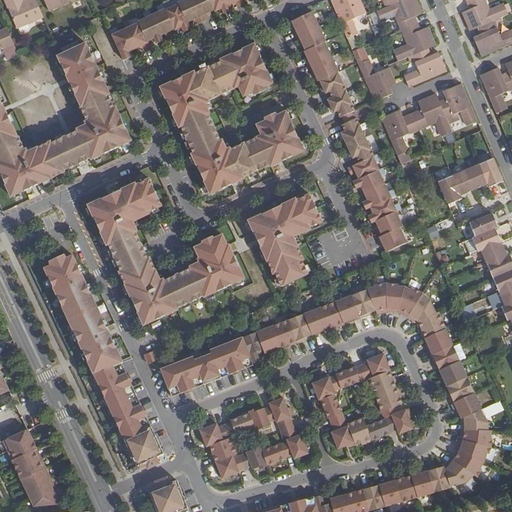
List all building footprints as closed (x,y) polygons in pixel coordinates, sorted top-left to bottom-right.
[(4,0),(17,30),(43,18),(35,0),(29,0),(23,3),(21,0),(4,0)] [(77,0),(43,0),(49,12),(77,0)] [(114,0),(119,9),(129,4),(127,0),(114,0)] [(188,22),(177,2),(176,0),(173,0),(170,1),(173,6),(165,10),(174,29),(175,30),(181,28),(184,32),(191,29),(188,22)] [(201,16),(193,0),(181,0),(177,2),(188,22),(201,16)] [(214,10),(209,0),(193,0),(201,16),(214,10)] [(229,5),(226,0),(209,0),(214,10),(215,12),(222,9),(224,14),(231,10),(229,5)] [(352,0),(334,0),(331,1),(348,40),(354,37),(359,35),(352,20),(366,14),(360,2),(354,5),(353,1),(352,0)] [(381,23),(395,18),(401,31),(414,25),(412,19),(415,17),(421,14),(415,0),(404,0),(390,6),(386,8),(376,12),(381,23)] [(382,0),(386,8),(390,6),(388,0),(382,0)] [(469,9),(462,12),(470,31),(477,29),(481,27),(494,21),(508,15),(505,7),(503,4),(490,9),(485,0),(472,0),(470,1),(473,8),(469,9)] [(174,29),(165,10),(165,8),(163,4),(157,6),(159,11),(152,14),(161,35),(174,29)] [(161,35),(152,14),(149,10),(144,12),(146,17),(138,21),(148,41),(154,39),(156,43),(164,40),(161,35)] [(306,51),(325,42),(327,41),(313,11),(292,21),(306,51)] [(126,28),(136,49),(149,43),(148,41),(138,21),(136,18),(130,20),(133,25),(126,28)] [(505,20),(495,24),(500,35),(510,31),(505,20)] [(473,37),(481,56),(511,42),(511,30),(510,31),(500,35),(495,24),(494,21),(481,27),(484,33),(480,35),(473,37)] [(407,45),(393,51),(398,63),(408,58),(412,57),(425,51),(429,49),(436,47),(428,28),(421,31),(417,32),(414,25),(401,31),(407,45)] [(136,49),(126,28),(117,32),(115,28),(109,30),(123,60),(131,57),(129,52),(136,49)] [(0,50),(3,49),(7,60),(18,55),(14,45),(8,31),(0,34),(0,50)] [(359,49),(354,37),(348,40),(353,52),(359,49)] [(320,81),(338,72),(339,72),(325,42),(306,51),(304,51),(318,81),(320,81)] [(77,111),(77,112),(105,99),(105,98),(107,96),(83,45),(77,48),(75,44),(59,52),(60,56),(55,58),(78,110),(77,111)] [(261,90),(270,86),(252,46),(218,62),(219,64),(193,76),(192,74),(158,90),(176,130),(179,129),(191,156),(189,157),(207,197),(242,181),(240,179),(267,167),(268,169),(302,153),(284,113),(275,118),(273,115),(261,121),(262,123),(254,127),(259,138),(225,153),(220,142),(218,143),(200,105),(236,88),(241,100),(249,95),(251,98),(263,93),(261,90)] [(418,70),(404,77),(406,81),(409,88),(446,72),(438,53),(432,56),(428,57),(425,51),(412,57),(415,63),(418,70)] [(366,54),(356,59),(358,65),(369,61),(366,54)] [(369,61),(358,65),(374,102),(393,95),(390,88),(389,86),(388,83),(394,80),(389,68),(375,74),(370,60),(369,61)] [(498,68),(479,76),(496,114),(507,109),(501,95),(511,90),(511,81),(509,75),(503,78),(501,75),(498,68)] [(332,97),(346,91),(347,91),(344,85),(345,85),(338,72),(320,81),(326,94),(329,92),(332,97)] [(445,100),(447,103),(440,106),(446,119),(455,115),(460,112),(466,127),(478,123),(462,85),(443,93),(445,100)] [(342,117),(352,112),(355,110),(352,104),(346,91),(332,97),(327,99),(334,113),(337,111),(341,118),(342,117)] [(420,110),(422,114),(413,117),(419,131),(435,124),(441,138),(452,133),(449,125),(446,119),(440,106),(439,102),(436,96),(418,103),(420,110)] [(23,155),(16,141),(0,148),(0,181),(9,200),(62,175),(61,173),(88,161),(89,163),(129,144),(113,110),(111,111),(105,99),(77,112),(83,122),(80,123),(82,127),(72,131),(73,132),(50,145),(48,142),(23,155)] [(0,148),(16,141),(0,107),(0,148)] [(400,111),(381,119),(397,156),(408,152),(403,138),(419,131),(413,117),(404,121),(402,118),(400,111)] [(345,123),(355,119),(352,112),(342,117),(345,123)] [(457,119),(455,115),(446,119),(449,125),(455,122),(455,120),(457,119)] [(359,162),(373,155),(374,155),(372,150),(359,124),(357,118),(355,119),(345,123),(342,125),(345,131),(341,132),(353,159),(357,157),(359,162)] [(359,179),(379,170),(380,170),(373,155),(359,162),(353,165),(347,167),(351,176),(356,173),(359,179)] [(494,159),(480,165),(488,185),(490,188),(499,183),(498,180),(502,179),(494,159)] [(480,165),(466,171),(475,191),(488,185),(480,165)] [(364,193),(385,183),(379,170),(359,179),(353,181),(357,189),(361,187),(364,193)] [(466,171),(452,177),(461,197),(475,191),(466,171)] [(452,177),(438,183),(446,202),(450,201),(451,204),(462,200),(461,197),(452,177)] [(104,248),(106,247),(119,274),(117,274),(123,288),(141,328),(175,312),(174,310),(200,298),(202,300),(242,281),(226,247),(225,248),(220,237),(192,250),(198,264),(187,269),(188,271),(159,284),(147,260),(145,261),(133,234),(135,234),(131,224),(147,216),(146,215),(159,209),(147,181),(86,208),(104,248)] [(370,208),(391,198),(392,198),(385,183),(364,193),(368,200),(363,202),(366,210),(370,208)] [(273,275),(279,289),(305,276),(299,263),(301,262),(291,240),(307,232),(306,230),(320,224),(307,197),(294,203),(293,201),(246,223),(270,277),(273,275)] [(376,222),(397,212),(398,212),(391,198),(370,208),(373,214),(368,216),(372,224),(376,222)] [(496,218),(505,217),(504,210),(495,211),(496,218)] [(382,235),(400,227),(403,226),(397,212),(376,222),(382,235)] [(489,216),(469,224),(475,238),(495,229),(498,228),(494,218),(490,219),(489,216)] [(438,235),(436,229),(447,226),(446,221),(426,227),(429,238),(438,235)] [(400,227),(382,235),(379,237),(386,252),(407,242),(400,227)] [(475,238),(473,239),(479,253),(481,252),(498,244),(497,241),(500,240),(495,229),(475,238)] [(479,253),(473,240),(465,243),(470,256),(479,253)] [(498,244),(481,252),(487,265),(507,257),(501,243),(498,244)] [(114,364),(115,364),(65,257),(58,260),(57,256),(41,263),(43,267),(37,270),(85,375),(114,364)] [(507,257),(487,265),(493,279),(511,270),(511,260),(511,259),(508,260),(507,257)] [(511,270),(493,279),(499,292),(511,286),(511,270)] [(382,284),(376,287),(383,308),(385,312),(395,309),(406,310),(416,315),(423,321),(427,319),(430,325),(428,326),(430,329),(433,336),(432,336),(436,342),(434,343),(435,345),(442,360),(443,363),(445,362),(451,374),(449,375),(453,385),(455,384),(458,391),(456,391),(464,408),(465,412),(467,411),(470,417),(470,427),(468,437),(464,447),(458,457),(452,463),(446,465),(451,465),(458,485),(477,479),(482,472),(485,474),(489,468),(488,467),(493,459),(498,451),(496,450),(501,444),(500,436),(502,436),(501,427),(498,427),(498,421),(493,413),(494,412),(491,406),(490,406),(455,326),(448,309),(445,311),(440,303),(442,302),(438,297),(432,290),(431,292),(421,286),(420,287),(414,284),(407,283),(407,282),(395,281),(382,283),(382,284)] [(511,286),(499,292),(505,306),(511,302),(511,286)] [(383,308),(376,287),(293,318),(303,341),(308,339),(313,337),(312,335),(318,333),(319,335),(323,333),(329,331),(328,329),(336,326),(340,325),(340,326),(351,322),(351,321),(353,320),(356,318),(357,320),(370,315),(379,312),(378,310),(381,309),(383,308)] [(490,309),(499,307),(497,294),(488,295),(490,309)] [(511,302),(505,306),(502,307),(508,321),(511,320),(511,319),(511,302)] [(473,305),(464,309),(468,319),(477,315),(473,305)] [(293,318),(246,336),(161,368),(167,383),(160,386),(165,399),(172,396),(168,386),(179,383),(183,392),(188,390),(195,387),(191,378),(201,374),(204,381),(213,377),(222,374),(220,367),(230,363),(233,373),(239,370),(246,368),(242,359),(253,355),(256,364),(260,362),(265,361),(261,350),(267,348),(269,352),(275,350),(275,351),(286,347),(285,346),(290,344),(291,345),(303,341),(293,318)] [(153,354),(144,357),(147,366),(156,362),(153,354)] [(385,357),(312,379),(325,424),(335,425),(344,422),(335,393),(335,390),(367,380),(370,391),(376,391),(375,396),(382,419),(365,424),(363,420),(329,430),(335,450),(344,447),(348,447),(396,433),(396,434),(396,436),(414,430),(414,423),(409,408),(394,407),(402,405),(402,400),(396,378),(395,391),(385,357)] [(120,376),(114,364),(85,375),(131,464),(132,464),(133,468),(153,460),(151,456),(159,454),(139,415),(141,414),(138,407),(136,408),(123,383),(126,382),(122,375),(120,376)] [(205,447),(208,446),(210,451),(208,452),(212,463),(214,462),(220,479),(236,473),(238,472),(237,471),(251,466),(252,469),(255,468),(259,466),(260,468),(268,466),(267,464),(268,464),(270,465),(275,463),(276,461),(284,458),(287,457),(294,454),(295,458),(310,453),(304,437),(303,434),(299,435),(291,416),(296,415),(295,412),(292,406),(289,407),(285,397),(270,402),(272,406),(265,408),(265,407),(258,410),(257,408),(249,411),(250,412),(249,413),(247,411),(242,413),(241,416),(238,417),(230,420),(230,422),(217,428),(215,423),(211,425),(198,430),(205,447)] [(52,489),(54,488),(27,430),(12,437),(11,434),(0,439),(0,449),(2,454),(7,452),(32,507),(58,504),(52,489)] [(362,511),(458,485),(451,465),(446,465),(445,463),(434,466),(435,468),(429,470),(428,468),(417,471),(406,474),(406,476),(401,478),(395,479),(394,478),(384,481),(384,483),(378,484),(378,482),(367,485),(355,489),(356,490),(350,492),(350,490),(342,492),(339,493),(339,495),(333,497),(334,501),(337,511),(362,511)] [(171,484),(149,492),(156,511),(174,511),(171,511),(170,511),(169,509),(179,505),(171,484)] [(337,511),(334,501),(327,503),(325,492),(321,493),(316,494),(319,504),(308,507),(305,497),(299,499),(293,501),(295,511),(290,511),(284,511),(283,507),(273,510),(264,511),(337,511)]
